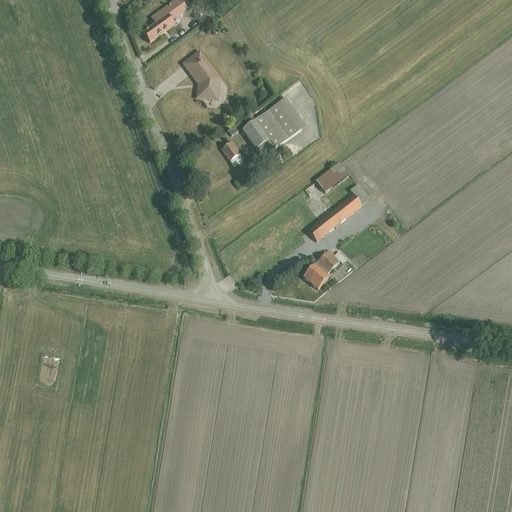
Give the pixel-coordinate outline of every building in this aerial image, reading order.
[(156,26),(143,35),(150,44),(175,26),(172,21),(187,10),(180,0),(177,0),(151,20),(156,26)] [(200,52),(183,65),(196,82),(197,83),(198,84),(199,84),(200,84),(201,87),(200,88),(199,89),(198,99),(219,102),(221,80),(200,52)] [(268,71),(275,79),(280,75),(274,67),(268,71)] [(269,142),(256,151),(262,159),(306,128),(286,100),(255,122),(269,142)] [(269,142),(255,122),(242,132),(256,151),(269,142)] [(233,143),(222,151),(234,168),(243,161),(239,156),(241,155),(233,143)] [(340,164),(315,183),(325,195),(350,176),(340,164)] [(353,196),(308,232),(317,244),(375,197),(363,182),(359,186),(358,186),(350,193),(353,196)] [(317,263),(303,279),(318,292),(329,279),(327,277),(329,274),(340,262),(342,265),(347,261),(339,253),(335,256),(330,252),(318,263),(317,263)]
